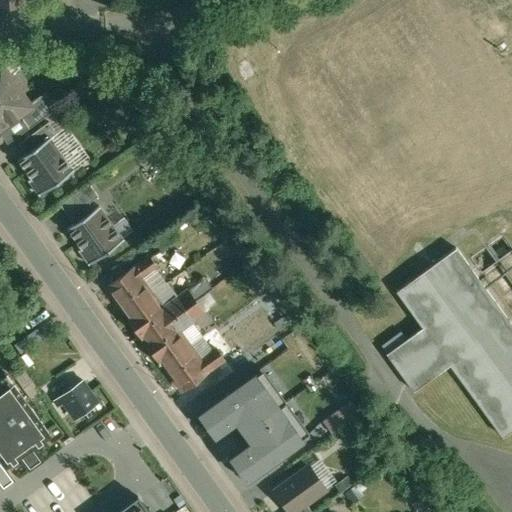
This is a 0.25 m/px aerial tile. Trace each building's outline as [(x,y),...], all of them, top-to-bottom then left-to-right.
[(10,76),(2,82),(0,78),(0,130),(21,116),(33,107),(30,104),(21,91),(21,88),(14,77),(11,77),(10,76)] [(47,92),(30,104),(33,107),(21,116),(30,129),(58,108),(47,92)] [(50,122),(38,131),(45,141),(51,137),(51,138),(58,133),(50,122)] [(38,131),(20,144),(28,154),(45,141),(38,131)] [(28,154),(19,160),(32,178),(30,180),(41,195),(75,171),(51,138),(51,137),(45,141),(28,154)] [(99,196),(90,183),(80,190),(81,191),(90,203),(99,196)] [(81,191),(62,205),(76,224),(95,210),(90,203),(81,191)] [(76,224),(69,229),(83,248),(80,250),(91,264),(125,240),(100,206),(95,210),(76,224)] [(415,390),(449,365),(502,438),(511,430),(511,320),(458,247),(396,292),(422,328),(388,352),(415,390)] [(150,256),(135,267),(143,279),(159,267),(150,256)] [(128,315),(155,295),(143,279),(135,267),(108,287),(128,315)] [(189,289),(164,307),(172,319),(181,330),(206,312),(189,289)] [(155,295),(128,315),(127,315),(144,339),(172,319),(164,307),(155,295)] [(163,363),(190,343),(181,330),(172,319),(144,339),(162,363),(163,363)] [(190,343),(163,363),(183,390),(210,371),(201,359),(190,343)] [(217,348),(201,359),(210,371),(225,360),(217,348)] [(255,373),(204,410),(220,432),(236,420),(244,431),(279,406),(255,373)] [(0,381),(0,409),(34,456),(38,453),(34,448),(51,435),(15,385),(8,376),(0,381)] [(85,381),(62,398),(76,418),(99,401),(92,391),(85,381)] [(279,406),(244,431),(251,441),(236,452),(252,474),(302,439),(279,406)] [(34,456),(0,409),(0,455),(8,466),(11,464),(15,469),(25,462),(26,462),(34,456)] [(326,488),(310,465),(276,490),(292,511),(307,502),(326,488)] [(152,511),(145,501),(129,511),(152,511)] [(313,511),(314,511),(307,502),(294,511),(313,511)]
